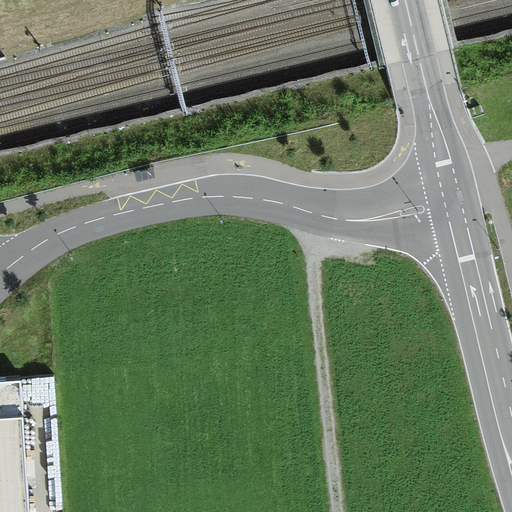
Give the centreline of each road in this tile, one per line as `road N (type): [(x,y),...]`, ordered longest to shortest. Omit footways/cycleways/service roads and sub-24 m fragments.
road 1 (unclassified): [(453,203),(340,220),(270,200),(189,199),(77,224),(0,274)]
road 2 (track): [(314,214),(343,511)]
road 3 (primary): [(453,203),(511,451)]
road 4 (primary): [(404,0),(453,203)]
